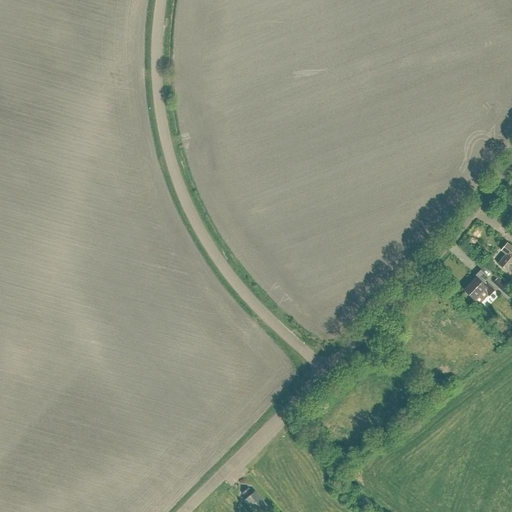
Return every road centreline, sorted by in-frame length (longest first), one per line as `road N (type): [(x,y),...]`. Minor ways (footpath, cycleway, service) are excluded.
road 1 (tertiary): [(326,372),(227,273),(187,204),(155,72),(163,0)]
road 2 (tertiary): [(326,372),(511,161)]
road 3 (tertiary): [(185,511),(326,372)]
